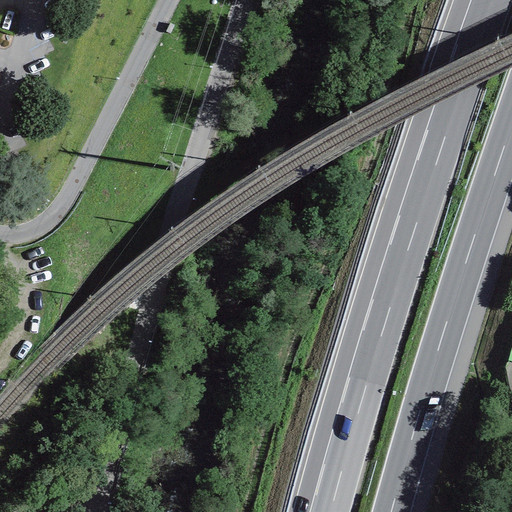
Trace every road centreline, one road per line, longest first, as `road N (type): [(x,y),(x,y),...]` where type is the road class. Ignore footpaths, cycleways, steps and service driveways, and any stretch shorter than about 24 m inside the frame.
road 1 (motorway): [(493,0),(432,172),(331,511)]
road 2 (unclassified): [(244,0),(94,511)]
road 3 (motorway): [(390,511),(511,125)]
road 4 (unclassified): [(168,0),(57,210),(0,232)]
